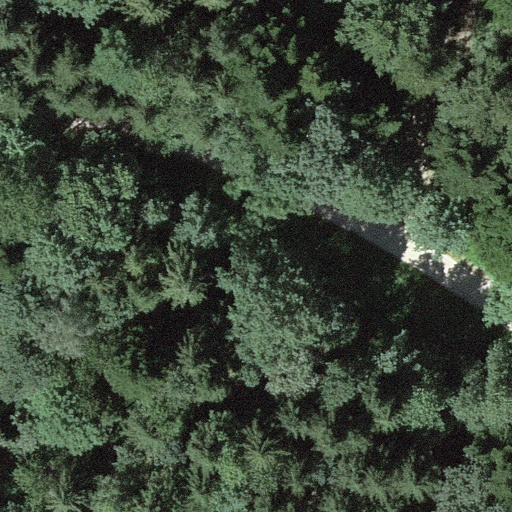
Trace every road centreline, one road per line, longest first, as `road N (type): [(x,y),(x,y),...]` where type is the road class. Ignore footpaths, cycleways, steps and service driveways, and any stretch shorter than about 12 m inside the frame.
road 1 (track): [(0,94),(137,126),(310,191),(401,234),(511,312)]
road 2 (track): [(401,234),(462,0)]
